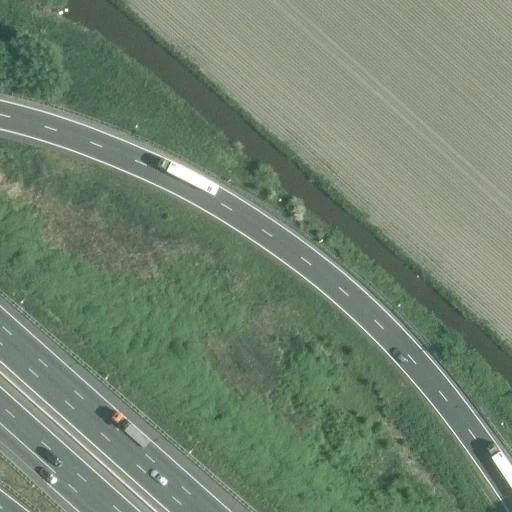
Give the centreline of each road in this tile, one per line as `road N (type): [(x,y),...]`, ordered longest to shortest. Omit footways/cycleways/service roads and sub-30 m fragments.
road 1 (motorway): [(511,493),(405,354),(261,231),(188,186),(89,142),(0,115)]
road 2 (motorway): [(203,511),(0,332)]
road 3 (motorway): [(0,416),(106,511)]
